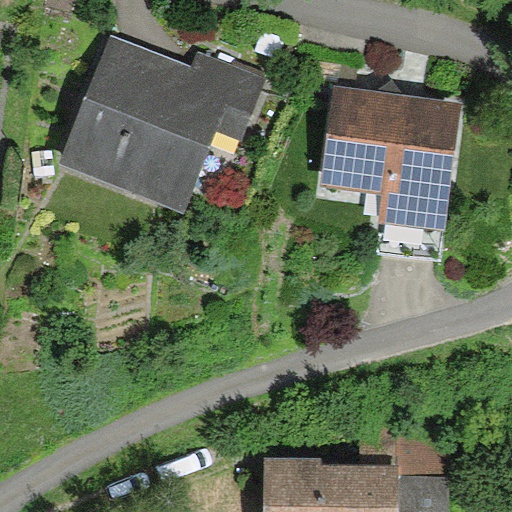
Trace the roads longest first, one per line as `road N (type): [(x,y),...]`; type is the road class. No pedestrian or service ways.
road 1 (residential): [(0,504),(107,435),(497,301),(511,287)]
road 2 (residential): [(511,60),(429,29),(307,0)]
